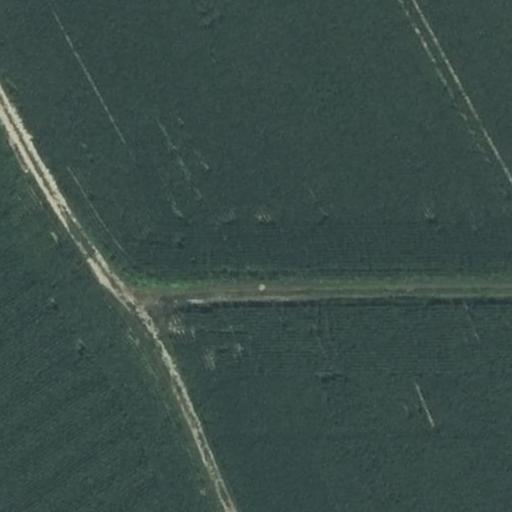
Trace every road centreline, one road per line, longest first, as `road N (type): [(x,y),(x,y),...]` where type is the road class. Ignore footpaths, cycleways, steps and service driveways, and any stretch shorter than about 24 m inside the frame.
road 1 (track): [(0,97),(94,262),(129,300),(511,295)]
road 2 (track): [(231,511),(165,353),(129,300)]
